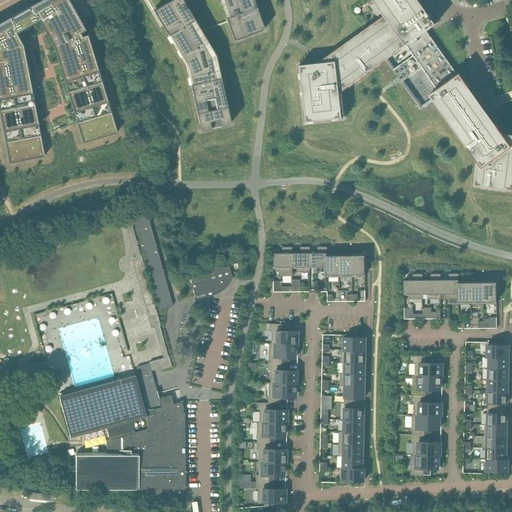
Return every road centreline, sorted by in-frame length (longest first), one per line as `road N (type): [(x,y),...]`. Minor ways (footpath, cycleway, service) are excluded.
road 1 (residential): [(302,497),(314,308)]
road 2 (residential): [(302,497),(453,487)]
road 3 (residential): [(453,487),(454,337)]
